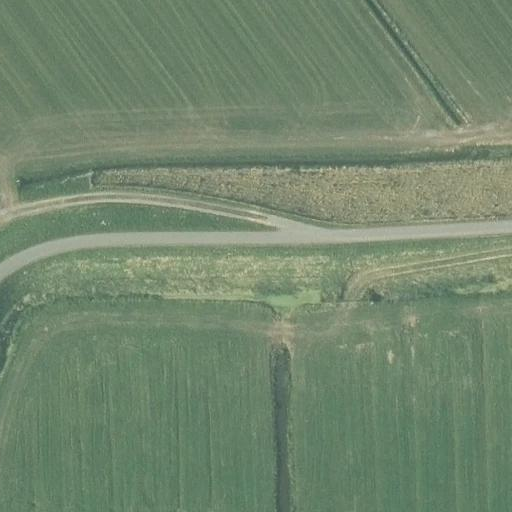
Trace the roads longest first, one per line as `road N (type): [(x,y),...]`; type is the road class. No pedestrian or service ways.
road 1 (unclassified): [(511,225),(93,240),(36,251),(0,270)]
road 2 (track): [(310,235),(135,197),(68,200),(0,216)]
